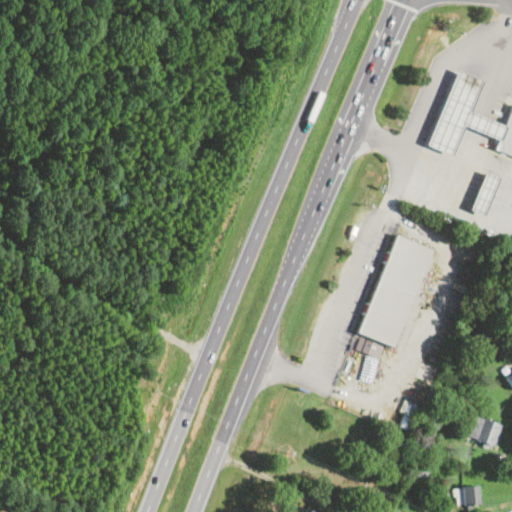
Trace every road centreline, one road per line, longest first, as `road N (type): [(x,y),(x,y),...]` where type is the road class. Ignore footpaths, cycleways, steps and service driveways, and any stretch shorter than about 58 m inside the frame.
road 1 (trunk): [(192,511),(404,0)]
road 2 (trunk): [(356,0),(211,344)]
road 3 (track): [(207,356),(24,257),(0,232)]
road 4 (trunk): [(211,344),(146,511)]
